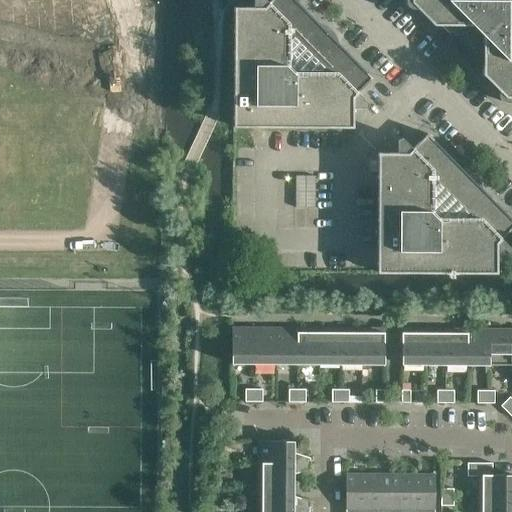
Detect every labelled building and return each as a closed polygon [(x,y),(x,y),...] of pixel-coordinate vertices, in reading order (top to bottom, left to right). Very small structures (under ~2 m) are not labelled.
[(253,0),(254,6),(234,6),(233,126),(353,127),(353,107),(366,107),(366,106),(367,104),(367,103),(357,92),(373,78),(295,0),(271,0),(268,3),(265,0),(253,0)] [(511,95),(511,0),(411,0),(411,7),(431,7),(431,27),(466,28),(466,54),(491,55),(490,95),(511,95)] [(378,153),(377,272),(497,272),(497,253),(510,253),(510,252),(511,250),(511,249),(501,238),(511,227),(511,219),(427,133),(412,148),(402,138),(401,139),(399,140),(398,139),(398,153),(378,153)] [(315,176),(295,176),(295,209),(315,209),(315,176)] [(253,328),(231,328),(232,364),(253,364),(253,328)] [(253,328),(253,364),(274,364),(274,328),(253,328)] [(274,328),(274,364),(298,364),(298,328),(274,328)] [(298,328),(298,364),(320,364),(320,328),(298,328)] [(320,328),(320,364),(341,364),(341,328),(320,328)] [(341,328),(341,364),(363,364),(363,328),(341,328)] [(363,328),(363,364),(384,364),(385,328),(363,328)] [(429,329),(402,328),(402,364),(429,365),(429,329)] [(429,329),(429,365),(455,365),(455,329),(429,329)] [(455,329),(455,365),(481,365),(481,329),(455,329)] [(481,329),(481,365),(489,365),(489,354),(511,354),(511,329),(481,329)] [(489,354),(489,365),(511,365),(511,329),(511,354),(489,354)] [(254,388),(245,388),(245,401),(254,401),(254,388)] [(262,389),(254,388),(254,401),(262,401),(262,389)] [(297,388),(288,388),(288,401),(297,401),(297,388)] [(305,389),(297,388),(297,401),(306,401),(305,389)] [(340,389),(331,389),(331,401),(340,401),(340,389)] [(349,389),(340,389),(340,401),(349,402),(349,389)] [(375,389),(375,401),(384,401),(384,389),(375,389)] [(401,389),(401,401),(410,402),(410,389),(401,389)] [(445,389),(436,389),(437,402),(445,402),(445,389)] [(454,389),(445,389),(445,402),(454,402),(454,389)] [(477,390),(477,402),(485,402),(485,390),(477,390)] [(494,390),(485,390),(485,402),(494,402),(494,390)] [(413,401),(422,401),(422,392),(413,392),(413,401)] [(511,398),(509,396),(500,405),(506,411),(511,405),(511,398)] [(294,441),(258,440),(258,462),(310,463),(310,457),(302,455),(294,458),(294,452),(294,441)] [(310,463),(258,462),(258,483),(294,484),(294,474),(294,468),(302,471),(310,469),(310,463)] [(492,463),(467,462),(467,476),(477,476),(477,496),(511,495),(511,474),(492,474),(492,463)] [(345,474),(345,511),(369,511),(370,474),(345,474)] [(370,474),(369,511),(390,511),(391,474),(370,474)] [(391,474),(390,511),(412,511),(413,474),(391,474)] [(413,474),(412,511),(434,511),(435,474),(413,474)] [(294,484),(258,483),(258,506),(310,506),(310,501),(302,498),(294,501),(294,496),(294,484)] [(440,488),(440,496),(453,497),(453,488),(440,488)] [(511,511),(511,495),(477,496),(476,511),(511,511)] [(440,496),(440,505),(453,505),(453,497),(440,496)]
